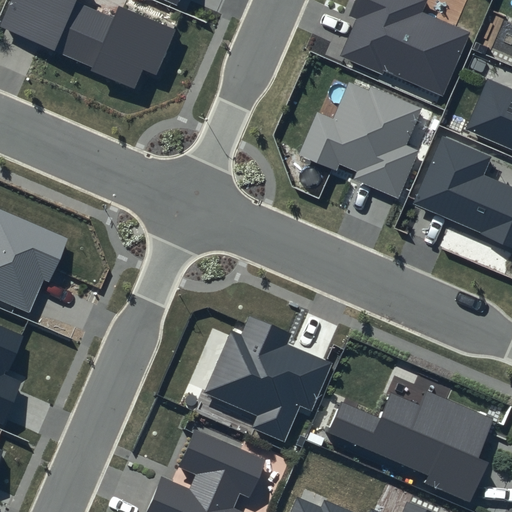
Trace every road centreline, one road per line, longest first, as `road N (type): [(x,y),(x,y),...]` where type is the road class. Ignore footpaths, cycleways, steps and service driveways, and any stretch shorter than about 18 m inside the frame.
road 1 (residential): [(511,343),(186,206)]
road 2 (residential): [(56,511),(186,206)]
road 3 (residential): [(186,206),(275,0)]
road 4 (residential): [(186,206),(0,126)]
